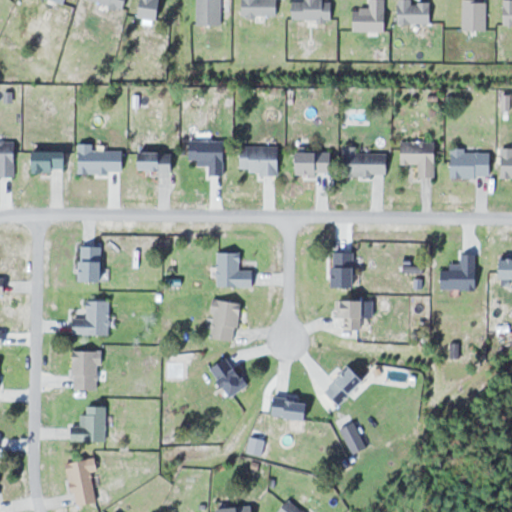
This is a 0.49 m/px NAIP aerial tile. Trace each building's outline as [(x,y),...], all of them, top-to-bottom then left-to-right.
[(0,175),(17,176),(17,140),(0,140),(0,175)] [(190,163),(211,163),(211,175),(228,175),(228,140),(190,140),(190,163)] [(402,164),(421,163),(421,177),(438,177),(437,140),(402,140),(402,164)] [(80,172),(126,172),(126,150),(96,150),(96,143),(80,143),(80,172)] [(282,173),(282,145),(242,145),(242,173),(282,173)] [(359,153),(359,146),(345,146),(345,166),(354,166),(354,175),(390,175),(390,153),(359,153)] [(511,146),(502,147),(502,176),(511,176),(511,146)] [(35,150),(34,171),(70,172),(71,151),(35,150)] [(452,150),(452,177),(494,177),(494,150),(452,150)] [(140,170),(177,170),(177,151),(140,151),(140,170)] [(335,151),(299,151),(299,173),(335,173),(335,151)] [(83,246),(83,281),(106,281),(106,246),(83,246)] [(219,286),(257,286),(257,269),(242,269),(242,252),(219,252),(219,286)] [(335,287),(357,287),(357,252),(335,252),(335,287)] [(442,270),(442,289),(479,289),(480,255),(463,255),(463,263),(452,263),(452,270),(442,270)] [(501,279),(511,279),(511,259),(501,259),(501,279)] [(0,293),(8,294),(8,277),(0,276),(0,293)] [(112,334),(112,299),(88,299),(88,317),(77,317),(77,334),(112,334)] [(241,301),(214,301),(214,339),(241,340),(241,301)] [(368,318),(368,301),(344,301),(344,329),(362,329),(362,318),(368,318)] [(75,351),(75,390),(100,389),(100,363),(105,363),(104,350),(75,351)] [(214,367),(234,398),(252,387),(232,356),(214,367)] [(368,380),(353,365),(327,392),(343,407),(368,380)] [(313,401),(275,395),(272,415),(310,421),(313,401)] [(109,405),(87,405),(87,415),(83,415),(83,425),(71,425),(71,441),(109,441),(109,405)] [(372,447),(359,420),(341,429),(353,456),(372,447)] [(93,471),(100,470),(97,457),(69,463),(78,506),(100,502),(93,471)] [(306,511),(293,498),(278,511),(306,511)]
